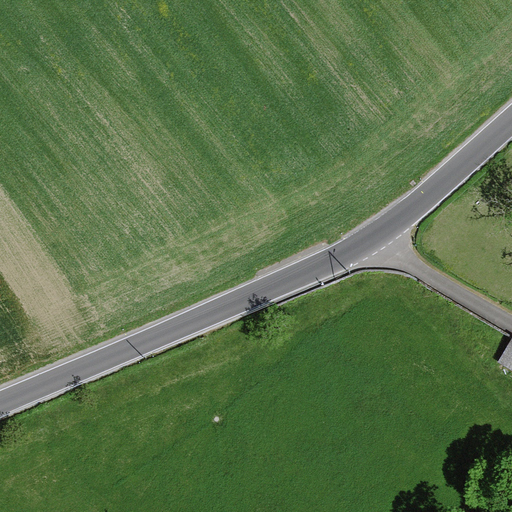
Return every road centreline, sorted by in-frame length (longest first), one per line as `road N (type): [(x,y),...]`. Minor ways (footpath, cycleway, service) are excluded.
road 1 (tertiary): [(0,401),(370,241),(511,119)]
road 2 (track): [(511,322),(370,241)]
